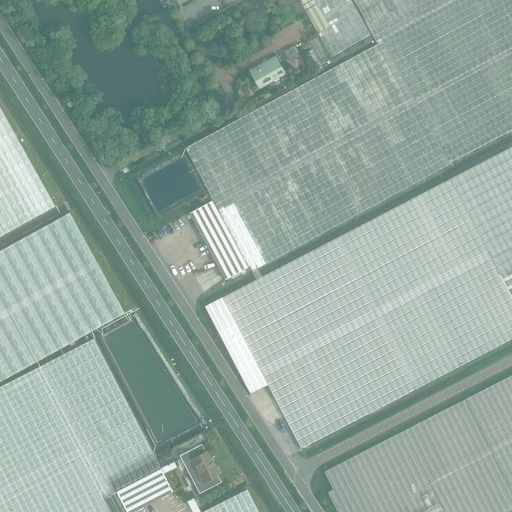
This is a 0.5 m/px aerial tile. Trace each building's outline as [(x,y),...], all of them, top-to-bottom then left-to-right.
[(238,121),(187,148),(214,200),(250,267),(251,270),(251,271),(252,270),(256,278),(261,275),(258,267),(292,249),(363,210),(441,168),(447,165),(447,164),(470,152),(511,130),(511,0),(446,0),(375,40),(377,45),(314,79),(238,121)] [(299,0),(305,10),(316,4),(328,26),(317,32),(331,57),(370,35),(350,0),(299,0)] [(353,0),(374,40),(446,0),(353,0)] [(305,10),(317,32),(328,26),(316,4),(305,10)] [(318,37),(310,41),(322,62),(330,58),(318,37)] [(290,63),(299,58),(293,47),(284,52),(290,63)] [(312,50),(306,53),(316,71),(322,68),(312,50)] [(259,89),(285,74),(276,57),(265,62),(267,65),(251,74),(259,89)] [(0,381),(123,314),(70,218),(68,213),(0,250),(0,235),(54,206),(0,109),(0,381)] [(220,298),(205,305),(251,393),(254,391),(265,385),(268,384),(302,449),(407,394),(511,339),(511,268),(511,267),(511,146),(447,180),(358,226),(262,276),(261,275),(259,276),(256,278),(256,279),(254,280),(220,298)] [(208,200),(206,195),(198,199),(201,204),(208,200)] [(224,280),(248,268),(213,201),(189,213),(202,238),(224,280)] [(124,511),(115,492),(160,469),(117,385),(93,339),(0,387),(0,511),(124,511)] [(511,375),(465,399),(324,472),(333,490),(328,492),(328,493),(337,511),(421,511),(438,503),(442,511),(508,511),(510,511),(511,510),(511,375)] [(201,444),(179,456),(199,493),(221,482),(217,474),(205,451),(201,444)] [(133,511),(172,492),(160,469),(115,492),(124,511),(133,511)] [(257,511),(246,490),(206,510),(201,511),(257,511)] [(197,511),(200,511),(193,498),(187,501),(192,511),(197,511)] [(442,511),(438,503),(421,511),(442,511)]
